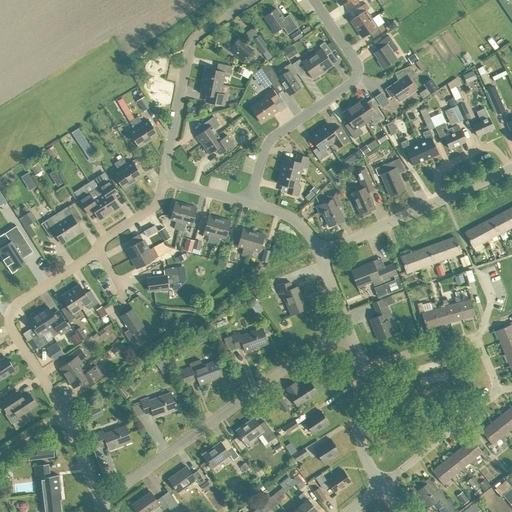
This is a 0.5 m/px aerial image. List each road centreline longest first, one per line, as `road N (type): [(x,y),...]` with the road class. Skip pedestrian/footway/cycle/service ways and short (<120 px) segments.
road 1 (residential): [(98,502),(67,419),(8,321),(15,305),(98,250)]
road 2 (residential): [(98,502),(346,332)]
road 3 (residential): [(312,0),(358,73),(270,138),(249,201)]
road 4 (residential): [(161,178),(188,53),(197,35),(249,0)]
road 5 (residential): [(383,485),(496,391)]
road 6 (residential): [(319,251),(441,200)]
road 7 (residential): [(383,485),(358,440),(360,367)]
road 8 (residential): [(477,341),(360,367)]
